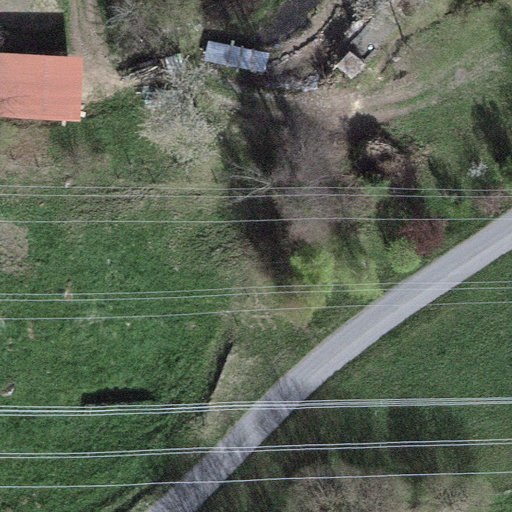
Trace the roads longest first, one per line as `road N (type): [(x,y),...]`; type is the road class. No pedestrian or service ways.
road 1 (motorway): [(0,35),(511,202)]
road 2 (unclassified): [(174,511),(290,390),(511,231)]
